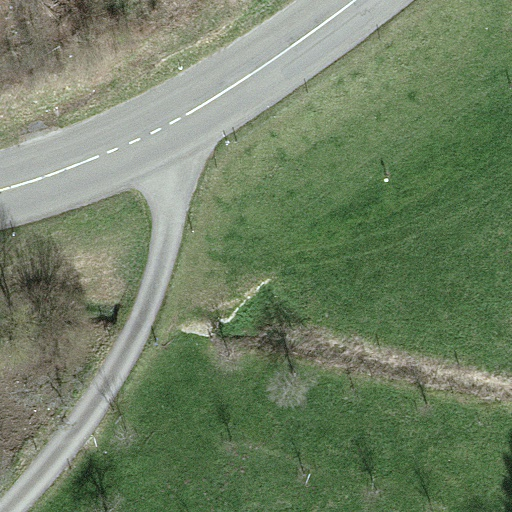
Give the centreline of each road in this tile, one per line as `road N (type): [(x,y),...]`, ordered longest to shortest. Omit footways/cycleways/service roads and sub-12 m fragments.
road 1 (track): [(170,123),(167,228),(137,330),(102,389),(2,511)]
road 2 (secondary): [(0,189),(170,123),(349,0)]
